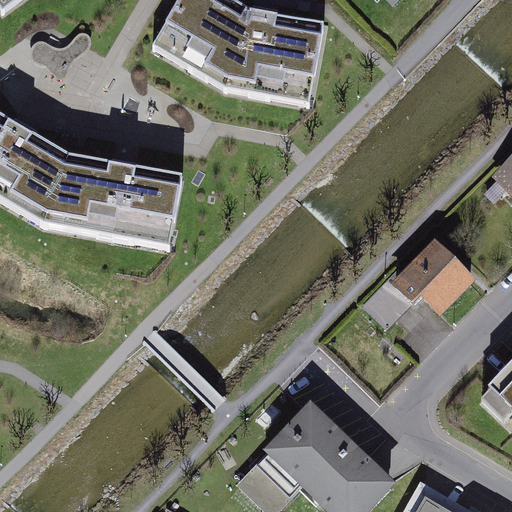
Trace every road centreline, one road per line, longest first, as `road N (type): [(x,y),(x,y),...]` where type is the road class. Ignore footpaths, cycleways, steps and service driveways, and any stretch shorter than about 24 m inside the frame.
road 1 (residential): [(475,0),(0,480)]
road 2 (residential): [(511,497),(407,432),(511,325)]
